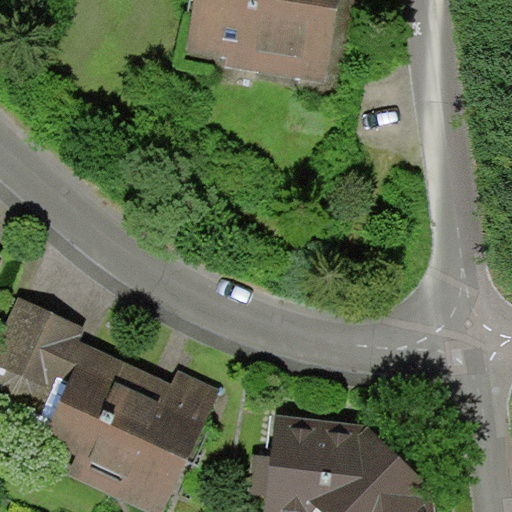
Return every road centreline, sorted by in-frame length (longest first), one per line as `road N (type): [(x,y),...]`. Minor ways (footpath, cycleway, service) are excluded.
road 1 (residential): [(0,139),(105,232),(270,327),(402,348),(473,339)]
road 2 (residential): [(473,339),(428,0)]
road 3 (residential): [(497,511),(473,339)]
